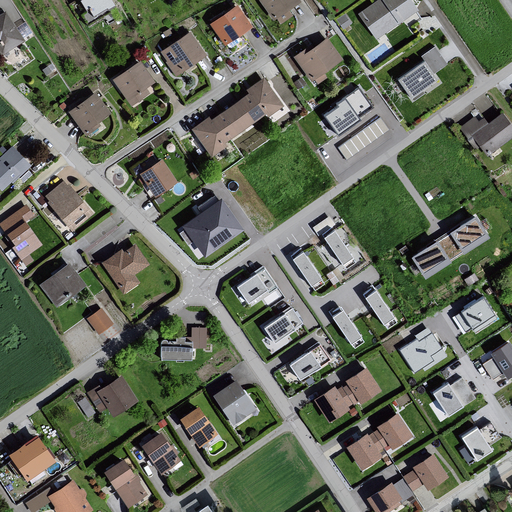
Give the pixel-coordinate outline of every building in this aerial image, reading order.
[(119,7),(114,0),(80,0),(87,12),(83,15),(89,25),(119,7)] [(299,0),(259,0),(259,1),(275,22),(301,2),(299,0)] [(410,0),(379,0),(358,15),(376,41),(418,11),(410,0)] [(238,8),(211,27),(226,47),(252,28),(238,8)] [(5,14),(0,17),(0,51),(1,51),(2,57),(24,42),(5,14)] [(191,34),(161,53),(176,76),(206,57),(191,34)] [(345,62),(327,38),(308,52),(305,49),(294,57),(311,81),(319,86),(327,79),(325,76),(345,62)] [(447,64),(435,47),(421,56),(425,61),(433,73),(447,64)] [(425,61),(398,80),(412,98),(438,79),(433,73),(425,61)] [(141,62),(114,81),(132,108),(151,95),(147,89),(156,83),(141,62)] [(210,116),(190,130),(213,161),(230,148),(227,144),(267,114),(270,117),(284,106),(263,78),(246,91),(248,93),(212,119),(210,116)] [(373,106),(359,86),(334,103),(336,106),(323,115),(338,137),(365,120),(361,114),(373,106)] [(95,94),(69,114),(86,137),(100,128),(101,123),(111,116),(95,94)] [(511,125),(502,113),(489,123),(485,118),(480,121),(476,115),(458,128),(476,152),(481,148),(488,158),(511,139),(511,125)] [(381,114),(338,144),(347,157),(390,127),(381,114)] [(0,160),(2,163),(0,164),(0,189),(4,193),(32,167),(14,148),(0,160)] [(163,161),(141,176),(151,192),(154,193),(156,200),(178,184),(163,161)] [(64,183),(45,199),(73,233),(94,216),(64,183)] [(219,189),(180,217),(205,251),(244,223),(219,189)] [(26,207),(0,225),(0,227),(26,270),(36,264),(30,257),(42,249),(25,225),(35,218),(26,207)] [(477,214),(443,235),(456,256),(462,251),(465,255),(491,238),(477,214)] [(354,257),(333,227),(322,234),(343,265),(354,257)] [(456,256),(443,235),(410,256),(425,280),(452,263),(449,260),(456,256)] [(122,248),(101,262),(123,295),(141,283),(135,274),(150,264),(136,244),(124,251),(122,248)] [(322,279),(301,248),(290,256),(311,286),(322,279)] [(69,263),(41,284),(59,307),(86,285),(69,263)] [(326,271),(334,280),(344,273),(337,263),(326,271)] [(265,269),(237,286),(248,303),(276,286),(265,269)] [(395,318),(374,287),(363,295),(384,325),(395,318)] [(495,316),(483,297),(455,315),(466,333),(495,316)] [(303,322),(292,306),(264,326),(276,342),(303,322)] [(362,337),(341,306),(330,314),(351,344),(362,337)] [(102,307),(89,317),(100,332),(114,322),(102,307)] [(206,327),(192,327),(192,337),(185,337),(185,340),(185,344),(193,344),(193,349),(207,349),(206,327)] [(415,338),(399,348),(416,372),(431,362),(427,356),(441,346),(432,333),(418,342),(415,338)] [(162,361),(165,361),(193,361),(193,349),(193,344),(185,344),(185,340),(177,340),(177,344),(169,344),(166,342),(164,343),(162,344),(162,361)] [(511,374),(511,347),(508,342),(491,353),(494,358),(483,365),(492,379),(500,374),(505,380),(511,374)] [(329,360),(318,344),(290,364),(301,380),(329,360)] [(335,387),(313,403),(328,425),(347,412),(343,406),(354,399),(359,405),(381,390),(366,368),(345,382),(345,385),(337,390),(335,387)] [(141,399),(124,373),(87,396),(98,414),(108,407),(114,416),(141,399)] [(449,382),(434,392),(449,415),(474,398),(461,379),(451,385),(449,382)] [(237,382),(213,398),(233,428),(257,412),(237,382)] [(198,409),(180,422),(200,450),(219,437),(198,409)] [(369,433),(347,449),(362,471),(381,458),(377,452),(388,445),(392,451),(415,436),(399,414),(379,428),(379,431),(371,436),(369,433)] [(476,426),(461,435),(477,460),(494,450),(490,444),(500,438),(491,424),(480,431),(476,426)] [(161,435),(141,448),(160,477),(180,464),(161,435)] [(37,438),(9,456),(26,482),(54,464),(37,438)] [(415,469),(404,476),(413,490),(424,483),(429,490),(449,477),(434,453),(413,467),(415,469)] [(124,461),(105,474),(129,509),(148,497),(124,461)] [(74,480),(48,496),(57,511),(87,511),(92,509),(74,480)] [(392,485),(369,500),(376,511),(389,511),(404,502),(392,485)] [(183,511),(212,511),(211,510),(208,511),(202,511),(197,503),(183,511)]
